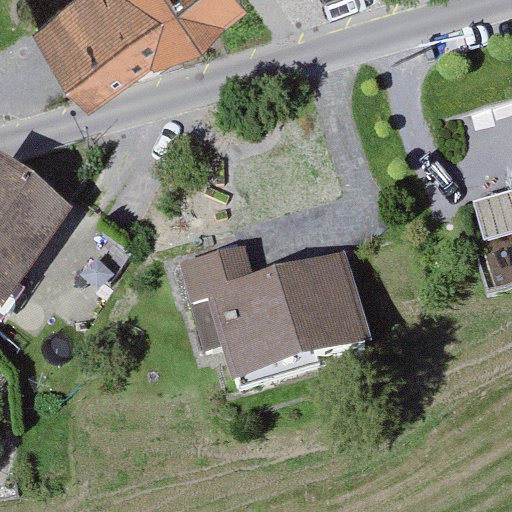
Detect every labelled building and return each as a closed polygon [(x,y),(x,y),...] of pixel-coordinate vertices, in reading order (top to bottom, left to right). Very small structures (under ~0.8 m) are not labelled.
[(39,0),(23,11),(78,91),(158,35),(133,0),(39,0)] [(133,0),(158,35),(208,0),(133,0)] [(511,88),(508,90),(511,102),(511,184),(460,200),(485,283),(511,274),(511,88)] [(0,296),(58,214),(0,173),(0,296)] [(232,249),(170,267),(195,354),(220,346),(230,384),(313,361),(316,373),(361,360),(330,250),(240,275),(232,249)]
